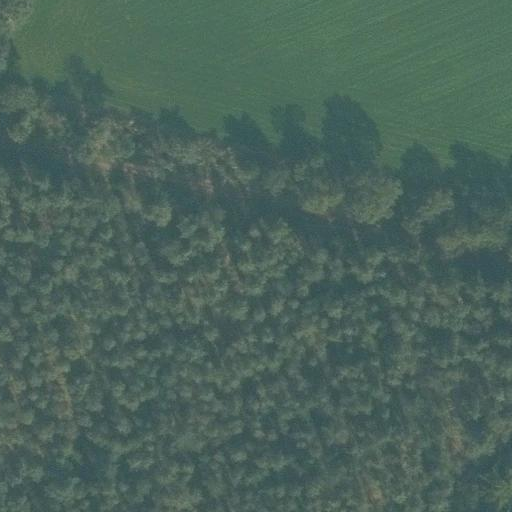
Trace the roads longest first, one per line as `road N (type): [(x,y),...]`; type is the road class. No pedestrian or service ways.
road 1 (track): [(0,136),(260,200)]
road 2 (track): [(260,200),(511,263)]
